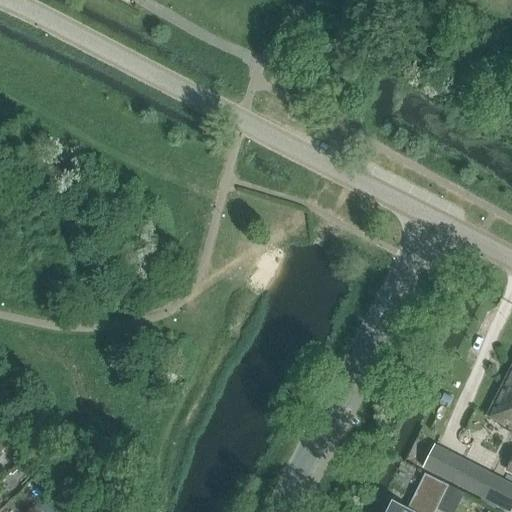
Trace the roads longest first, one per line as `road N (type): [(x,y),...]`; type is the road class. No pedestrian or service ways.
road 1 (residential): [(432,219),(0,0)]
road 2 (residential): [(279,511),(432,219)]
